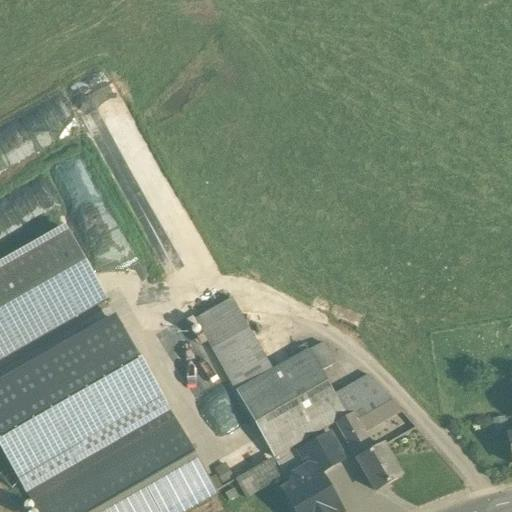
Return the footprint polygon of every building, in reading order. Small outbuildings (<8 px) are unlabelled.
[(66,231),(0,268),(0,360),(105,301),(66,231)] [(0,441),(30,493),(171,411),(122,327),(0,398),(0,441)] [(247,328),(211,350),(236,393),(273,372),(247,328)] [(334,366),(322,344),(309,353),(321,373),(334,366)] [(309,353),(308,352),(273,372),(298,416),(334,396),(321,373),(309,353)] [(298,416),(273,372),(236,393),(275,460),(336,425),(345,419),(346,420),(352,416),(356,423),(360,421),(392,403),(369,376),(334,396),(298,416)] [(360,421),(356,423),(363,435),(400,413),(392,403),(360,421)] [(356,423),(352,416),(346,420),(345,419),(336,425),(375,493),(402,478),(384,447),(373,453),(363,435),(356,423)] [(183,511),(215,494),(174,421),(32,503),(37,511),(183,511)] [(329,437),(300,454),(308,468),(314,465),(319,475),(343,461),(329,437)] [(270,463),(236,482),(246,500),(280,480),(270,463)] [(340,511),(319,475),(314,465),(308,468),(294,477),(290,489),(284,493),(295,511),(340,511)]
